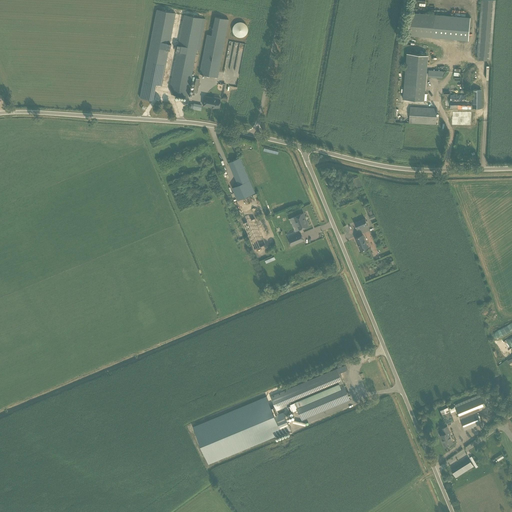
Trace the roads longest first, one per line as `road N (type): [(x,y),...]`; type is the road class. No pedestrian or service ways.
road 1 (unclassified): [(434,472),(308,148)]
road 2 (unclassified): [(308,148),(185,123),(3,112)]
road 3 (unclassified): [(308,148),(392,168),(511,169)]
